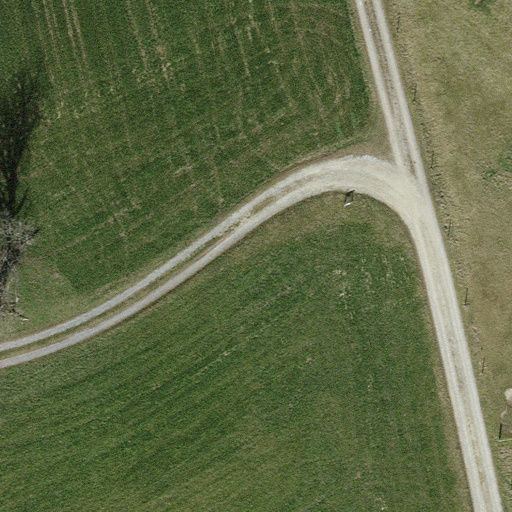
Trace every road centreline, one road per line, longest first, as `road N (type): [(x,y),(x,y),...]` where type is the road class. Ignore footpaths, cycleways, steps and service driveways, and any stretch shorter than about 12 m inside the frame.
road 1 (track): [(495,511),(369,0)]
road 2 (track): [(417,199),(374,185),(299,198),(139,306),(0,352)]
